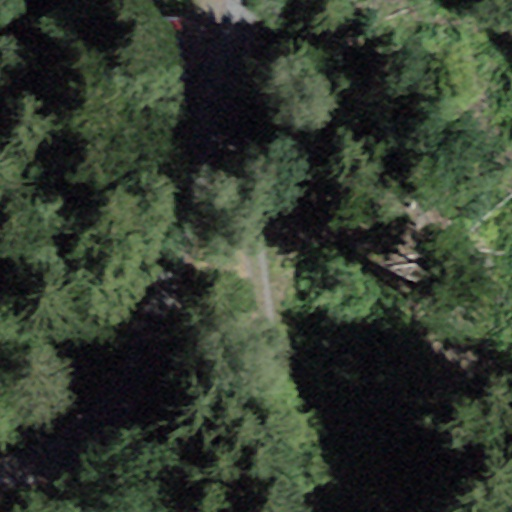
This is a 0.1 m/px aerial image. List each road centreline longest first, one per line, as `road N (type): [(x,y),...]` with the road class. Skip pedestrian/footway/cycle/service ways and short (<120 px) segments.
road 1 (track): [(228,0),(169,212),(112,356),(69,432),(0,494)]
road 2 (track): [(282,511),(272,332),(260,294),(246,162),(211,75)]
